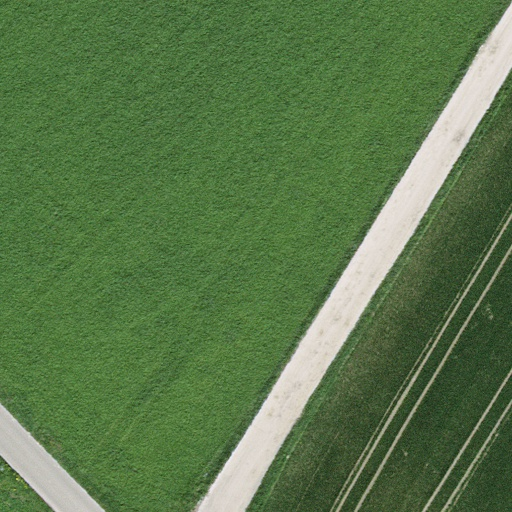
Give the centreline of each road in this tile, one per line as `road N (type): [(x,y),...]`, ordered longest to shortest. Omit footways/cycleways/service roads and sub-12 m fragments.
road 1 (track): [(511,35),(224,511)]
road 2 (unclassified): [(0,420),(87,511)]
